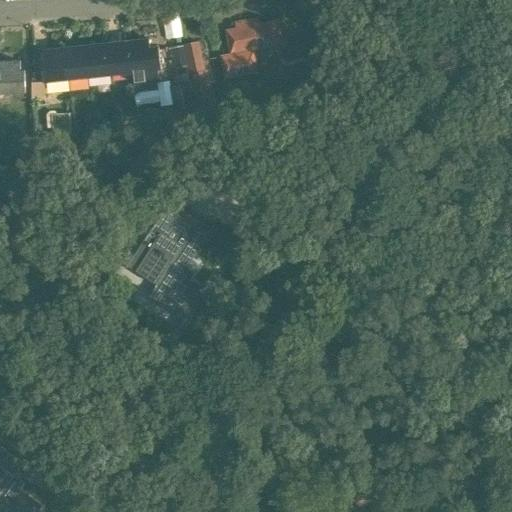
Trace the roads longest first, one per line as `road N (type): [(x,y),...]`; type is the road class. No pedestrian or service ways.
road 1 (unclassified): [(463,0),(354,219),(155,511)]
road 2 (residential): [(0,7),(149,0)]
